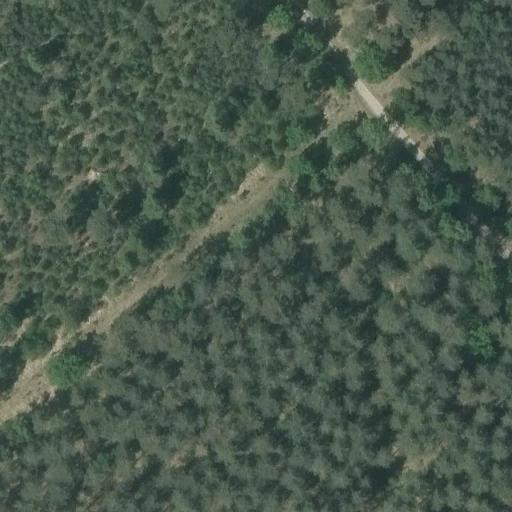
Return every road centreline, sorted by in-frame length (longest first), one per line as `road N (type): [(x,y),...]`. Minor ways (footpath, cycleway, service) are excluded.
road 1 (track): [(0,408),(476,0)]
road 2 (track): [(511,266),(289,0)]
